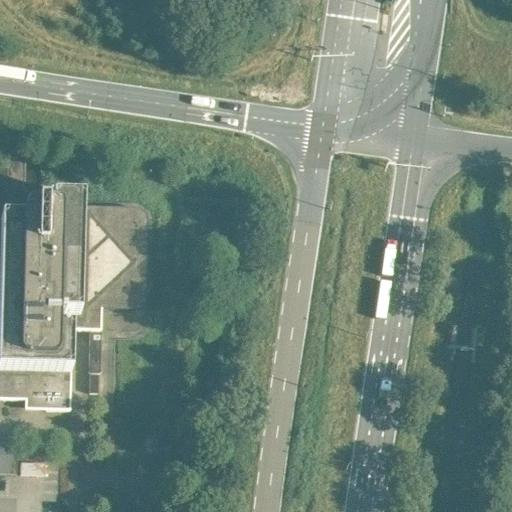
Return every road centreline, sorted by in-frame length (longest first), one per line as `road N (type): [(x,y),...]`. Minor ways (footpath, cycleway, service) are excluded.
road 1 (primary): [(322,129),(266,511)]
road 2 (primary): [(357,511),(412,141)]
road 3 (motorway): [(0,81),(322,129)]
road 4 (primary): [(412,141),(432,0)]
road 5 (primary): [(341,0),(322,129)]
